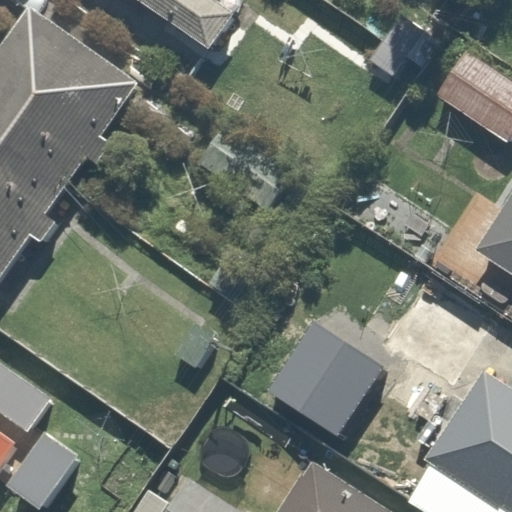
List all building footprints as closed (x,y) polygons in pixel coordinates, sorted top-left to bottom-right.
[(134,0),(203,51),(237,5),(229,0),(134,0)] [(42,2),(0,59),(0,291),(152,81),(42,2)] [(511,76),(471,48),(437,97),(507,147),(511,139),(511,76)] [(511,274),(511,191),(474,251),(511,274)] [(432,256),(374,342),(452,395),(510,309),(432,256)] [(309,323),(266,389),(339,436),(382,370),(309,323)] [(7,366),(0,375),(0,411),(33,436),(58,403),(7,366)] [(511,511),(511,388),(483,369),(424,458),(507,511),(511,511)] [(48,434),(9,487),(42,511),(43,511),(83,460),(48,434)] [(399,511),(321,463),(290,511),(399,511)] [(249,511),(199,476),(173,511),(249,511)]
